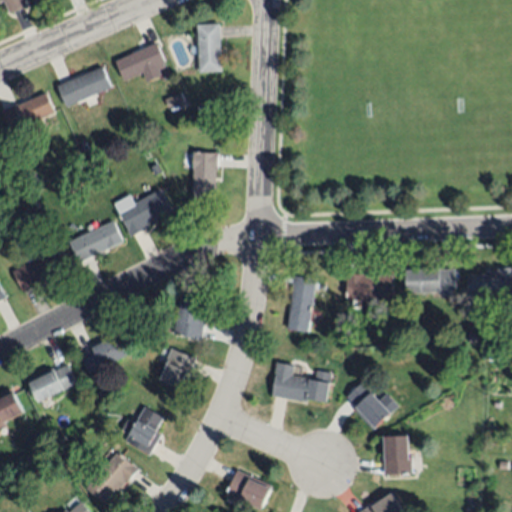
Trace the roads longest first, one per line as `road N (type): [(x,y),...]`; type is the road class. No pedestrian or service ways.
road 1 (residential): [(511,226),(229,238),(0,351)]
road 2 (residential): [(262,0),(249,325),(217,420),(154,511)]
road 3 (residential): [(0,66),(152,0)]
